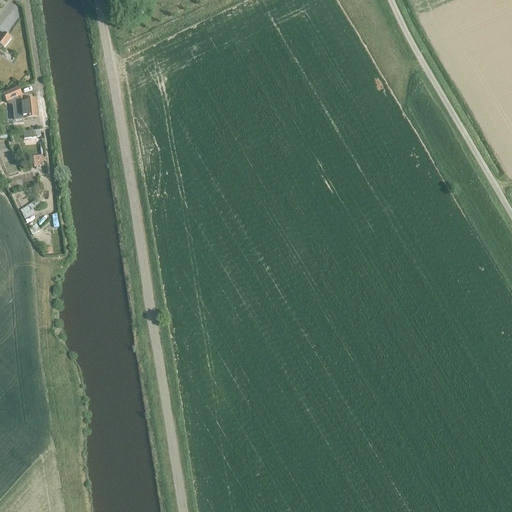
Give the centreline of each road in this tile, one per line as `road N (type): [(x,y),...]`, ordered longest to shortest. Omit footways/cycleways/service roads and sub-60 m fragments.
road 1 (track): [(184,511),(98,0)]
road 2 (unclassified): [(511,214),(389,0)]
